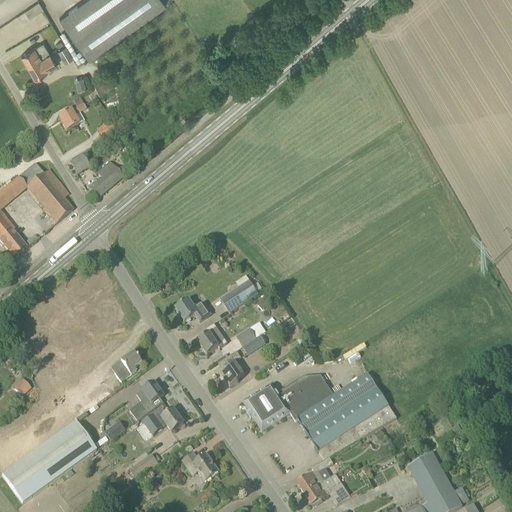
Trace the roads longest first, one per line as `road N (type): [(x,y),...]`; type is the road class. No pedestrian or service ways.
road 1 (primary): [(94,232),(369,0)]
road 2 (unclassified): [(283,511),(94,232)]
road 3 (unclassified): [(94,232),(0,67)]
road 4 (unknown): [(215,415),(298,368),(359,368)]
road 5 (primary): [(0,312),(94,232)]
